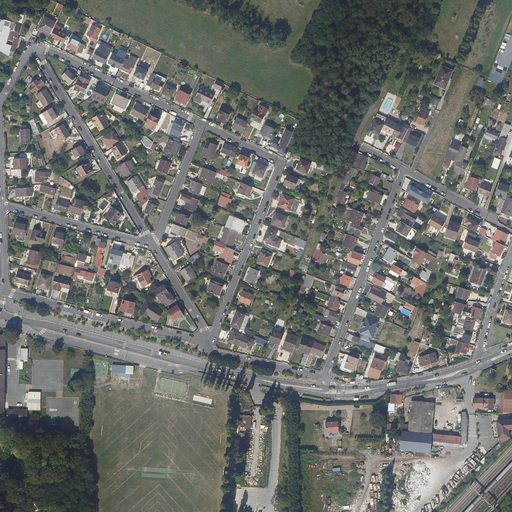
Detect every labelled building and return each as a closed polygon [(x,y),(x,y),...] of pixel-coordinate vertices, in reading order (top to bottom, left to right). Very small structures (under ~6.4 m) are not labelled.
[(88,24),(91,19),(80,14),(77,19),(84,22),(88,24)] [(50,35),(56,22),(49,18),(44,16),(38,29),(46,33),(50,35)] [(20,32),(21,28),(22,25),(16,23),(16,22),(10,20),(4,18),(4,19),(0,18),(0,49),(2,50),(3,52),(5,53),(6,54),(9,55),(11,50),(14,51),(17,44),(19,37),(18,37),(16,36),(18,31),(20,32)] [(61,33),(62,29),(56,25),(51,34),(54,36),(53,38),(60,41),(63,43),(66,36),(61,33)] [(96,39),(101,30),(92,26),(87,35),(96,39)] [(76,51),(80,43),(71,38),(67,47),(76,51)] [(81,54),(85,45),(80,43),(76,51),(81,54)] [(104,64),(110,53),(111,50),(106,47),(106,48),(103,54),(98,51),(96,50),(93,56),(92,58),(98,61),(104,64)] [(119,68),(124,58),(127,53),(119,50),(116,56),(113,54),(108,63),(116,67),(119,68)] [(131,74),(136,62),(138,59),(131,56),(129,61),(124,58),(119,68),(131,74)] [(146,81),(150,73),(138,66),(133,75),(146,81)] [(444,90),(451,72),(441,68),(434,85),(444,90)] [(76,78),(67,70),(62,76),(66,80),(65,81),(70,85),(76,78)] [(159,85),(161,82),(154,79),(156,76),(151,74),(146,84),(159,90),(161,86),(159,85)] [(88,89),(91,83),(89,83),(90,82),(80,77),(78,82),(74,90),(79,92),(80,90),(85,93),(88,89)] [(476,85),(483,88),(486,80),(479,77),(476,85)] [(41,86),(45,84),(41,79),(40,80),(38,82),(36,80),(30,84),(32,87),(29,89),(32,93),(35,90),(35,91),(42,87),(41,86)] [(221,90),(224,84),(216,80),(213,87),(221,90)] [(171,98),(175,88),(166,84),(162,93),(171,98)] [(104,104),(109,94),(96,87),(91,97),(104,104)] [(210,104),(215,95),(200,88),(194,100),(200,103),(202,100),(210,104)] [(53,102),(46,89),(38,94),(46,106),(53,102)] [(190,96),(180,91),(176,100),(185,104),(190,96)] [(125,109),(128,101),(116,95),(112,103),(125,109)] [(491,106),(493,100),(487,97),(484,103),(491,106)] [(144,120),(148,111),(135,105),(131,114),(144,120)] [(260,122),(268,109),(260,105),(256,112),(254,111),(251,117),(260,122)] [(56,117),(51,107),(42,112),(46,121),(52,118),(52,120),(56,117)] [(382,129),(384,124),(378,120),(383,110),(379,108),(377,114),(375,116),(371,125),(367,134),(372,136),(373,133),(378,135),(382,129)] [(225,124),(229,115),(219,111),(217,115),(219,116),(217,120),(225,124)] [(423,125),(428,115),(419,111),(418,115),(414,123),(418,124),(419,123),(423,125)] [(109,126),(102,113),(92,119),(93,120),(92,121),(94,126),(96,124),(97,126),(100,131),(109,126)] [(157,126),(160,119),(157,118),(150,114),(145,125),(148,126),(147,127),(154,131),(157,126)] [(243,133),(248,123),(237,117),(232,127),(243,133)] [(391,134),(396,124),(387,120),(384,124),(382,129),(391,134)] [(179,137),(183,127),(174,123),(170,133),(179,137)] [(407,130),(406,130),(408,126),(403,123),(401,127),(397,124),(396,124),(391,134),(390,138),(401,144),(402,141),(405,136),(407,130)] [(73,140),(63,124),(52,130),(62,147),(73,140)] [(506,136),(510,126),(504,124),(500,134),(506,136)] [(30,143),(30,134),(28,134),(28,129),(26,129),(26,125),(21,126),(21,143),(30,143)] [(35,136),(31,125),(26,125),(26,129),(28,129),(28,134),(30,134),(31,134),(32,143),(38,142),(35,136)] [(270,138),(274,130),(265,125),(261,134),(270,138)] [(415,149),(420,139),(411,134),(413,130),(408,128),(407,130),(405,136),(402,141),(405,143),(405,144),(415,149)] [(118,141),(112,132),(103,138),(108,147),(118,141)] [(284,150),(289,140),(291,135),(287,133),(286,136),(283,134),(277,146),(276,150),(277,151),(285,155),(287,151),(284,150)] [(154,142),(145,136),(144,137),(142,136),(140,139),(145,147),(148,148),(150,149),(154,142)] [(504,149),(504,148),(504,146),(500,145),(502,138),(499,137),(496,147),(493,154),(498,156),(499,153),(500,154),(502,150),(504,149)] [(177,151),(180,144),(169,139),(165,151),(175,155),(176,152),(178,153),(178,152),(177,151)] [(211,161),(217,146),(206,142),(200,156),(211,161)] [(454,161),(460,146),(451,142),(445,157),(446,158),(443,165),(448,167),(451,160),(454,161)] [(234,157),(237,149),(238,148),(225,143),(224,146),(220,145),(218,150),(222,152),(221,152),(227,154),(234,157)] [(118,159),(127,153),(121,144),(113,150),(118,159)] [(462,161),(468,147),(461,144),(460,146),(454,161),(452,168),(454,169),(458,159),(462,161)] [(76,157),(84,152),(81,148),(78,150),(76,147),(71,150),(76,157)] [(489,161),(493,153),(480,149),(479,153),(488,156),(486,160),(489,161)] [(245,167),(248,158),(240,155),(236,164),(245,167)] [(365,166),(363,165),(366,158),(359,155),(356,162),(358,163),(357,167),(364,170),(365,166)] [(27,169),(26,159),(14,159),(14,160),(14,170),(17,170),(27,169)] [(136,169),(130,159),(119,166),(125,176),(136,169)] [(166,175),(171,163),(160,159),(156,171),(166,175)] [(307,173),(310,163),(300,159),(298,165),(297,169),(307,173)] [(464,173),(468,163),(462,161),(458,159),(454,169),(464,173)] [(92,172),(86,162),(76,169),(82,178),(92,172)] [(262,177),(266,167),(257,163),(253,173),(256,174),(257,176),(260,178),(262,177)] [(332,174),(333,169),(324,165),(322,170),(332,174)] [(207,183),(212,171),(208,169),(203,168),(199,179),(207,183)] [(352,175),(355,169),(351,168),(350,169),(347,169),(345,174),(344,176),(346,177),(350,179),(352,175)] [(82,178),(76,169),(73,171),(79,180),(82,178)] [(46,181),(47,172),(36,171),(35,182),(42,182),(42,180),(46,181)] [(294,189),(298,179),(288,175),(284,185),(294,189)] [(376,186),(380,178),(372,175),(369,183),(376,186)] [(475,189),(479,180),(470,176),(466,185),(475,189)] [(142,189),(135,177),(128,182),(134,193),(142,189)] [(157,199),(163,184),(155,180),(153,187),(150,193),(148,192),(150,196),(157,199)] [(198,195),(202,184),(192,180),(188,192),(198,195)] [(421,190),(423,187),(417,183),(411,180),(409,184),(421,190)] [(250,194),(253,187),(247,185),(244,184),(241,183),(237,193),(247,197),(249,194),(250,194)] [(488,196),(492,186),(481,183),(477,192),(488,196)] [(507,193),(509,186),(499,183),(494,194),(498,195),(497,196),(502,197),(505,198),(506,196),(507,193)] [(32,196),(32,188),(16,189),(16,196),(32,196)] [(373,193),(374,190),(381,194),(380,197),(381,197),(382,193),(381,193),(374,190),(370,188),(369,191),(373,193)] [(344,199),(346,193),(342,191),(338,189),(335,195),(337,196),(339,197),(337,201),(343,204),(345,200),(344,199)] [(378,204),(381,197),(380,197),(381,194),(374,190),(373,193),(369,191),(367,195),(371,197),(370,200),(378,204)] [(193,215),(199,200),(196,199),(181,193),(179,198),(187,201),(183,211),(193,215)] [(289,211),(294,198),(282,194),(278,206),(289,211)] [(438,207),(442,196),(438,194),(434,204),(431,202),(431,201),(427,199),(425,203),(436,209),(439,211),(440,210),(438,207)] [(230,203),(231,199),(229,198),(221,195),(217,204),(224,206),(226,202),(230,203)] [(505,214),(511,199),(509,198),(506,196),(505,198),(500,212),(505,214)] [(413,212),(418,204),(407,197),(402,206),(406,208),(413,212)] [(86,208),(88,203),(74,199),(70,211),(81,214),(83,207),(86,208)] [(67,212),(69,203),(57,200),(55,209),(67,212)] [(155,210),(157,205),(148,202),(144,212),(154,216),(156,210),(155,210)] [(116,219),(120,213),(113,207),(105,218),(114,225),(118,220),(116,219)] [(413,221),(416,217),(404,209),(401,208),(397,214),(404,219),(402,222),(407,225),(410,219),(413,221)] [(358,225),(362,213),(352,209),(348,221),(352,222),(358,225)] [(283,228),(287,217),(275,212),(271,223),(283,228)] [(186,226),(189,217),(179,213),(175,222),(186,226)] [(440,230),(443,224),(442,223),(443,221),(436,216),(431,225),(440,230)] [(240,233),(245,222),(233,217),(229,229),(234,231),(240,233)] [(405,237),(411,227),(407,225),(402,222),(401,221),(395,231),(405,237)] [(456,238),(460,227),(451,223),(452,222),(449,221),(444,236),(455,240),(456,238)] [(23,235),(26,225),(22,223),(21,224),(15,222),(12,233),(18,234),(17,239),(22,240),(23,235)] [(361,233),(363,228),(358,226),(358,225),(352,222),(348,233),(358,236),(360,232),(361,233)] [(184,237),(188,230),(174,224),(170,234),(176,236),(177,234),(184,237)] [(460,239),(464,227),(460,225),(460,227),(456,238),(460,239)] [(230,245),(235,232),(225,228),(220,242),(230,245)] [(272,244),(277,232),(268,229),(263,240),(272,244)] [(43,243),(45,235),(40,233),(40,232),(33,230),(31,239),(43,243)] [(503,246),(508,235),(504,233),(498,230),(494,236),(493,235),(491,240),(494,241),(503,246)] [(63,245),(66,234),(54,231),(50,244),(59,247),(60,244),(63,245)] [(200,247),(204,236),(199,234),(197,237),(200,238),(198,242),(197,242),(197,243),(195,243),(194,245),(200,247)] [(352,250),(357,238),(346,234),(342,246),(352,250)] [(475,253),(479,243),(468,238),(464,248),(475,253)] [(499,257),(504,246),(503,246),(494,241),(493,244),(495,245),(491,253),(499,257)] [(102,256),(105,243),(100,242),(97,254),(102,256)] [(174,261),(183,256),(175,243),(166,248),(174,261)] [(267,267),(271,256),(268,254),(270,248),(264,246),(261,254),(257,263),(267,267)] [(394,258),(398,252),(389,246),(387,250),(385,250),(383,254),(384,255),(382,258),(390,263),(394,258)] [(422,261),(427,253),(417,247),(414,253),(416,254),(412,260),(420,265),(422,261)] [(228,263),(231,255),(232,251),(224,248),(223,252),(222,251),(219,259),(228,263)] [(37,269),(39,262),(35,261),(38,251),(30,249),(27,262),(26,265),(28,266),(37,269)] [(76,258),(69,256),(70,253),(67,252),(63,250),(62,255),(64,255),(65,256),(64,260),(75,263),(76,258)] [(315,250),(313,260),(319,261),(321,252),(315,250)] [(191,262),(200,257),(199,251),(194,255),(190,258),(189,259),(191,262)] [(358,264),(361,256),(357,254),(357,253),(353,252),(349,261),(358,264)] [(486,263),(490,255),(483,252),(479,260),(480,261),(486,263)] [(88,269),(90,262),(85,260),(84,263),(81,263),(80,267),(88,269)] [(225,275),(229,266),(216,261),(211,273),(222,277),(223,275),(225,275)] [(353,276),(357,266),(350,263),(344,261),(343,264),(347,265),(346,268),(347,269),(344,274),(351,277),(352,276),(353,276)] [(405,271),(393,264),(390,269),(399,274),(399,273),(402,275),(405,271)] [(71,271),(72,268),(64,266),(60,265),(59,268),(66,269),(65,271),(71,273),(71,271)] [(197,279),(194,274),(189,266),(179,271),(188,285),(197,279)] [(480,285),(486,271),(476,267),(470,281),(480,285)] [(254,282),(258,271),(251,268),(246,279),(254,282)] [(143,287),(152,282),(150,278),(152,277),(148,270),(135,276),(140,288),(143,287)] [(427,283),(430,275),(423,271),(420,277),(421,277),(420,279),(427,283)] [(28,285),(30,275),(17,272),(14,281),(28,285)] [(381,286),(386,278),(376,273),(372,280),(381,286)] [(48,290),(52,277),(41,274),(37,287),(48,290)] [(304,288),(311,289),(314,276),(305,274),(301,293),(303,293),(304,288)] [(348,286),(351,277),(344,274),(343,274),(340,283),(348,286)] [(68,289),(70,281),(64,280),(54,277),(53,281),(55,282),(53,289),(52,290),(60,292),(61,287),(68,289)] [(427,283),(420,279),(416,277),(415,279),(417,280),(415,282),(418,284),(417,285),(420,287),(417,293),(422,296),(425,289),(427,283)] [(392,286),(395,282),(388,278),(386,282),(392,286)] [(218,295),(222,285),(211,280),(210,281),(206,291),(215,294),(218,295)] [(117,296),(120,284),(110,281),(106,293),(117,296)] [(168,294),(167,293),(168,292),(163,285),(154,291),(157,295),(162,304),(164,303),(166,306),(175,301),(170,293),(168,294)] [(340,300),(344,289),(336,286),(333,293),(331,293),(330,296),(331,297),(340,300)] [(470,295),(471,291),(459,287),(456,297),(466,300),(468,294),(470,295)] [(381,304),(386,295),(382,293),(372,288),(367,297),(379,303),(381,304)] [(249,305),(253,295),(243,291),(239,301),(249,305)] [(194,303),(201,299),(199,295),(191,299),(194,303)] [(336,309),(340,300),(331,297),(327,306),(336,309)] [(163,312),(158,309),(160,306),(149,299),(148,302),(147,302),(140,314),(147,317),(149,314),(158,320),(163,312)] [(132,313),(135,303),(122,300),(120,310),(132,313)] [(462,311),(464,304),(457,302),(456,307),(454,313),(459,314),(466,316),(467,312),(462,311)] [(382,319),(388,308),(381,304),(379,303),(373,315),(382,319)] [(407,309),(413,312),(410,319),(414,320),(419,309),(409,304),(407,309)] [(174,321),(183,314),(177,305),(167,311),(174,321)] [(479,316),(482,307),(473,305),(470,316),(478,319),(479,316)] [(241,323),(246,312),(237,309),(233,320),(241,323)] [(335,322),(338,314),(330,311),(331,310),(329,310),(328,311),(329,312),(327,318),(335,322)] [(511,326),(511,323),(511,311),(506,310),(502,323),(511,326)] [(374,330),(378,322),(366,317),(364,322),(363,322),(361,322),(360,326),(361,328),(361,329),(359,333),(360,334),(359,338),(370,342),(374,330)] [(472,331),(475,321),(471,320),(470,322),(469,322),(468,323),(464,322),(463,327),(457,325),(456,327),(459,328),(467,330),(468,330),(472,331)] [(328,337),(331,329),(320,325),(317,333),(328,337)] [(472,332),(467,331),(467,330),(459,328),(457,333),(461,334),(462,334),(471,336),(472,332)] [(279,344),(283,334),(273,330),(269,341),(279,344)] [(269,341),(260,337),(245,331),(243,336),(254,341),(267,345),(269,341)] [(239,346),(243,336),(231,332),(228,341),(239,346)] [(292,352),(298,337),(287,333),(284,341),(281,348),(292,352)] [(375,344),(370,342),(359,338),(350,334),(348,339),(351,341),(352,340),(358,342),(357,343),(373,349),(375,344)] [(250,350),(254,341),(243,336),(239,346),(250,350)] [(310,352),(314,342),(302,338),(298,350),(303,352),(304,350),(310,352)] [(465,353),(468,344),(461,342),(450,339),(449,343),(457,345),(455,352),(460,353),(460,352),(465,353)] [(416,353),(420,343),(414,341),(411,351),(416,353)] [(322,357),(325,347),(314,342),(310,352),(322,357)] [(437,361),(434,353),(419,358),(421,366),(437,361)] [(353,371),(357,358),(348,355),(347,359),(346,359),(344,363),(345,364),(343,367),(353,371)] [(408,374),(410,368),(408,367),(405,366),(405,367),(403,367),(405,362),(401,360),(397,370),(400,372),(408,374)] [(377,379),(382,368),(372,364),(368,375),(377,379)] [(133,374),(134,367),(112,365),(112,372),(118,373),(118,376),(130,377),(131,373),(133,374)] [(499,399),(499,391),(493,390),(492,396),(492,399),(474,398),(473,407),(493,408),(494,399),(499,399)] [(37,404),(37,393),(27,393),(27,404),(37,404)] [(400,404),(401,395),(390,394),(390,401),(390,403),(400,404)] [(431,433),(434,403),(411,401),(408,431),(431,433)] [(27,420),(27,411),(20,411),(19,415),(14,415),(14,411),(8,411),(8,420),(27,420)] [(241,429),(252,429),(252,416),(240,416),(241,429)] [(511,420),(497,421),(498,431),(508,431),(511,430),(511,420)] [(338,431),(337,421),(325,423),(326,432),(338,431)] [(433,440),(433,433),(431,433),(415,432),(401,431),(400,440),(432,443),(433,440)] [(508,436),(508,431),(498,431),(499,442),(505,441),(509,437),(508,436)] [(460,442),(460,435),(433,433),(433,440),(460,442)]
